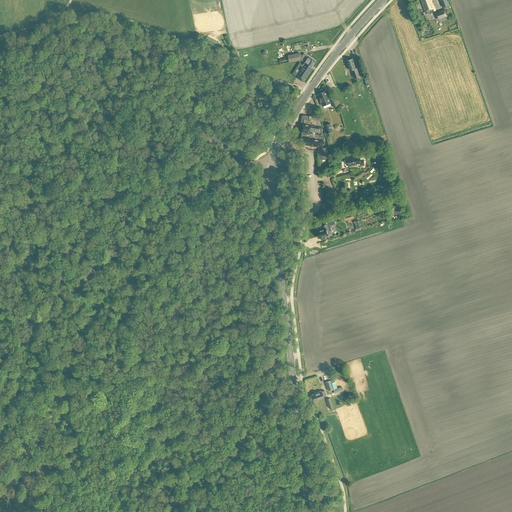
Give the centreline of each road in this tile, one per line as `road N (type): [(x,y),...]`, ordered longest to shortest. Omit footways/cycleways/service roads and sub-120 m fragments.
road 1 (secondary): [(309,511),(271,164)]
road 2 (tertiary): [(0,363),(148,224),(244,166),(271,164)]
road 3 (track): [(17,344),(11,333),(28,190),(63,21)]
road 4 (secondary): [(271,164),(319,75),(383,0)]
